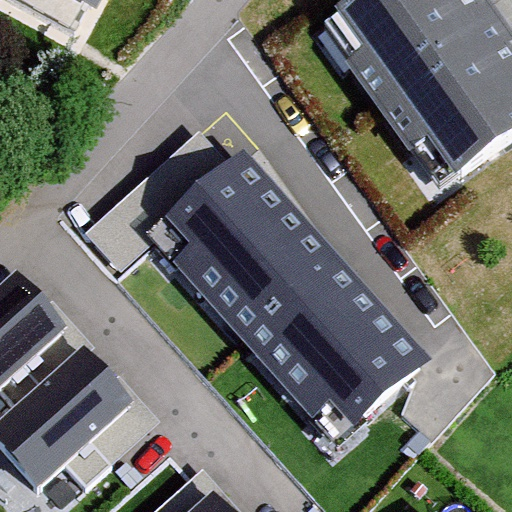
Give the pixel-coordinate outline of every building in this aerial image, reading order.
[(62,0),(97,18),(106,0),(62,0)] [(455,189),(511,148),(511,59),(469,0),(365,0),(335,21),(364,61),(347,73),(410,162),(427,150),(455,189)] [(331,413),(354,439),(429,373),(242,164),(166,231),(190,258),(174,272),(313,429),(331,413)] [(17,285),(0,299),(0,396),(66,340),(17,285)] [(133,414),(84,360),(0,434),(0,456),(38,499),(133,414)]
